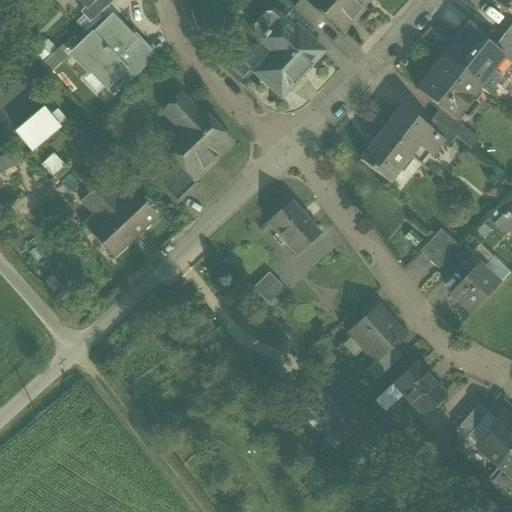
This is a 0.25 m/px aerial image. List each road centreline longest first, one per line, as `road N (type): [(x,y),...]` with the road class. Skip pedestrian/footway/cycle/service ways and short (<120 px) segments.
road 1 (residential): [(511,380),(454,351),(418,320),(292,144)]
road 2 (unclassified): [(292,144),(74,351)]
road 3 (track): [(199,511),(74,351)]
road 4 (unclassified): [(428,0),(292,144)]
road 5 (residential): [(167,0),(209,76),(292,144)]
